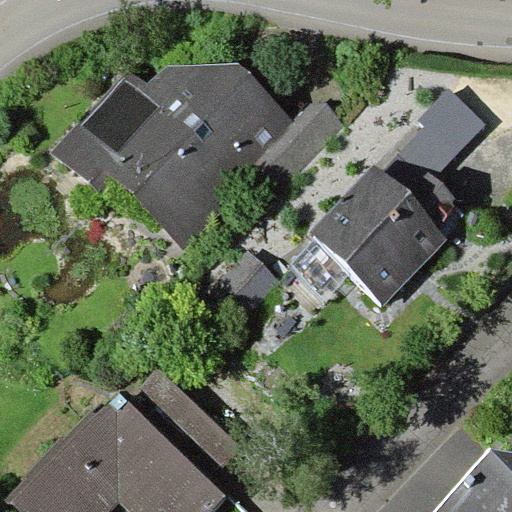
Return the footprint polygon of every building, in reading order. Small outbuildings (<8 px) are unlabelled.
[(183,242),(298,122),(239,67),(167,68),(140,96),(119,76),(50,148),(87,183),(103,166),(183,242)] [(308,233),(383,304),(449,234),(374,164),(308,233)] [(249,250),(216,280),(247,314),(280,284),(249,250)] [(121,511),(123,510),(124,511),(220,511),(131,428),(52,511),(121,511)] [(511,511),(511,480),(475,511),(511,511)]
